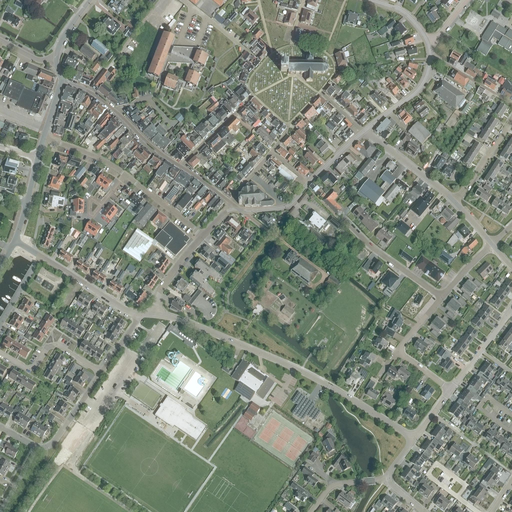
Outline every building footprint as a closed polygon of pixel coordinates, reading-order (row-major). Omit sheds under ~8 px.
[(121,13),(125,8),(114,0),(113,0),(108,7),(118,15),(120,12),(121,13)] [(315,11),(316,8),(319,3),(311,0),(310,0),(308,5),(307,8),(315,11)] [(447,9),(451,4),(446,0),(443,5),(447,9)] [(293,3),(290,2),(289,5),(281,4),(280,7),(291,9),(297,10),(299,4),(294,2),(293,3)] [(16,28),(20,21),(15,18),(16,18),(12,16),(14,12),(10,10),(10,9),(7,7),(5,12),(8,14),(4,21),(12,25),(11,25),(12,26),(13,27),(14,27),(15,27),(16,28)] [(247,8),(241,14),(244,17),(248,21),(254,14),(249,10),(247,8)] [(433,24),(439,19),(434,12),(437,10),(435,8),(429,12),(431,14),(427,17),(433,24)] [(221,17),(226,12),(222,9),(217,14),(214,18),(221,25),(225,20),(221,17)] [(491,14),(499,19),(501,14),(494,10),(491,14)] [(294,20),(296,14),(288,11),(286,17),(294,20)] [(312,19),(314,13),(305,11),(303,17),(312,19)] [(231,23),(238,15),(234,12),(227,19),(231,23)] [(345,16),(343,24),(345,25),(346,24),(357,26),(359,16),(348,13),(347,17),(345,16)] [(248,21),(253,25),(259,18),(254,14),(248,21)] [(116,30),(120,25),(108,17),(100,27),(102,28),(100,30),(104,32),(105,30),(111,35),(115,29),(116,30)] [(284,23),(293,26),(294,20),(286,17),(284,23)] [(303,17),(301,23),(310,25),(312,19),(303,17)] [(133,31),(141,21),(137,18),(132,25),(129,22),(126,26),(133,31)] [(392,20),(384,27),(388,30),(395,24),(392,20)] [(498,26),(492,22),(481,39),(483,40),(476,51),(486,56),(493,45),(491,44),(490,42),(493,38),(499,42),(497,45),(511,54),(511,31),(509,29),(508,31),(498,25),(498,26)] [(401,37),(407,31),(400,24),(394,29),(401,37)] [(128,38),(133,31),(128,27),(126,30),(123,35),(128,38)] [(253,48),(255,45),(258,42),(257,41),(263,34),(258,29),(251,36),(255,39),(250,45),(253,48)] [(306,37),(304,36),(305,32),(296,30),(294,42),(300,43),(300,42),(302,43),(303,39),(306,39),(308,40),(309,37),(307,36),(306,37)] [(167,57),(167,56),(170,57),(171,56),(173,57),(174,53),(172,52),(173,49),(171,48),(175,38),(161,33),(153,53),(155,54),(156,54),(165,58),(166,56),(167,57)] [(414,43),(411,37),(406,39),(400,41),(401,44),(404,43),(405,46),(414,43)] [(263,52),(264,51),(268,46),(260,40),(258,42),(255,45),(253,48),(250,50),(254,53),(258,48),(263,52)] [(109,51),(96,41),(94,42),(92,41),(90,43),(92,45),(91,47),(103,56),(100,59),(106,64),(113,55),(108,52),(109,51)] [(91,60),(95,55),(84,47),(80,52),(91,60)] [(188,64),(194,48),(188,48),(187,50),(183,48),(176,47),(174,53),(173,57),(171,60),(170,63),(177,63),(177,61),(182,63),(181,64),(188,64)] [(208,51),(199,47),(197,53),(199,54),(197,58),(206,62),(209,56),(208,55),(208,57),(206,56),(208,51)] [(417,54),(415,47),(407,49),(403,50),(403,49),(394,51),(395,56),(404,54),(404,53),(408,52),(408,56),(417,54)] [(245,61),(250,55),(245,51),(243,55),(241,57),(245,61)] [(264,51),(263,52),(257,58),(261,61),(265,56),(267,54),(264,51)] [(451,58),(448,63),(453,66),(456,61),(457,62),(461,56),(453,51),(450,57),(451,58)] [(78,56),(79,54),(76,53),(75,55),(72,53),(70,58),(67,56),(62,66),(73,72),(78,62),(77,62),(78,59),(82,61),(83,59),(78,56)] [(171,56),(170,57),(167,56),(167,57),(166,56),(165,58),(156,54),(155,54),(148,74),(161,80),(163,74),(164,74),(169,59),(171,60),(173,57),(171,56)] [(337,62),(345,60),(344,54),(335,56),(337,62)] [(254,57),(252,56),(250,59),(252,60),(250,63),(255,68),(260,62),(254,57)] [(312,61),(313,57),(306,57),(306,63),(301,63),(302,61),(301,61),(301,63),(296,63),(296,61),(295,61),(295,62),(291,62),(291,61),(290,61),(290,62),(288,62),(288,64),(281,64),(281,72),(288,72),(288,73),(290,73),(290,75),(291,73),(295,73),(295,75),(296,75),(296,73),(300,74),(300,75),(301,75),(301,73),(304,73),(304,78),(306,78),(306,82),(312,82),(312,74),(317,74),(316,75),(317,75),(317,74),(322,74),(323,74),(325,73),(326,73),(326,72),(328,71),(328,70),(328,67),(328,66),(326,65),(327,64),(326,64),(323,63),(323,61),(322,61),(318,61),(317,61),(317,63),(312,63),(312,61)] [(203,69),(204,69),(206,62),(197,58),(195,63),(193,62),(191,68),(199,71),(201,66),(204,67),(203,69)] [(470,76),(474,68),(475,67),(466,62),(468,60),(465,59),(462,64),(461,65),(463,67),(464,66),(468,68),(465,73),(470,76)] [(337,62),(338,68),(347,66),(345,60),(337,62)] [(95,73),(101,65),(96,61),(90,69),(95,73)] [(9,72),(13,65),(7,62),(3,69),(6,71),(4,74),(7,76),(9,72)] [(253,68),(247,63),(246,65),(244,63),(242,65),(243,66),(242,68),(249,74),(253,68)] [(44,73),(40,72),(39,69),(28,65),(25,66),(23,72),(30,75),(27,80),(32,82),(34,77),(43,81),(41,86),(52,90),(57,78),(44,73)] [(407,68),(404,66),(402,68),(405,70),(403,73),(411,80),(416,74),(407,67),(407,68)] [(83,74),(85,70),(78,67),(77,69),(77,71),(76,71),(73,79),(73,80),(79,83),(83,74)] [(118,73),(111,68),(108,73),(104,70),(96,81),(95,81),(91,87),(97,92),(107,80),(110,82),(118,73)] [(200,77),(198,76),(199,71),(191,68),(189,73),(191,74),(189,78),(198,82),(201,76),(200,75),(200,77)] [(482,77),(483,75),(480,72),(474,68),(470,76),(474,78),(477,74),(478,75),(482,77)] [(246,83),(248,75),(246,74),(247,73),(245,72),(243,71),(241,70),(240,72),(242,73),(240,81),(246,83)] [(469,91),(472,86),(467,83),(468,80),(461,75),(453,70),(449,76),(464,86),(464,87),(469,91)] [(341,84),(346,78),(343,76),(339,72),(332,80),(337,84),(339,82),(341,84)] [(89,77),(83,74),(79,83),(80,83),(89,86),(92,79),(94,77),(89,75),(89,77)] [(173,80),(168,78),(169,76),(164,74),(163,74),(161,80),(160,82),(165,84),(164,87),(162,86),(162,87),(169,89),(173,80)] [(404,88),(408,84),(404,80),(405,78),(401,74),(397,78),(399,79),(397,81),(404,88)] [(493,90),(496,85),(495,84),(497,81),(488,76),(484,74),(483,75),(482,77),(480,79),(484,82),(485,79),(487,80),(484,85),(493,90)] [(196,89),(198,82),(189,78),(187,83),(185,82),(183,88),(191,92),(193,87),(196,88),(195,89),(196,89)] [(228,86),(234,81),(231,78),(225,83),(228,86)] [(4,88),(1,94),(3,95),(3,96),(12,100),(18,102),(17,105),(16,106),(41,117),(44,109),(46,110),(47,107),(45,106),(48,98),(24,88),(25,87),(18,84),(19,82),(16,80),(15,83),(10,81),(9,80),(6,85),(6,84),(5,85),(4,88)] [(180,91),(184,82),(178,80),(177,82),(173,80),(169,89),(175,92),(176,92),(174,91),(175,89),(180,91)] [(448,104),(455,109),(464,96),(442,80),(433,92),(437,95),(436,96),(448,104)] [(511,101),(511,82),(507,80),(498,93),(500,94),(511,101)] [(49,98),(51,92),(44,89),(45,88),(39,86),(40,85),(34,83),(33,85),(39,87),(37,92),(49,98)] [(394,96),(399,91),(391,83),(389,85),(391,87),(389,90),(394,96)] [(333,88),(329,84),(323,91),(330,97),(331,96),(332,95),(335,91),(338,94),(342,90),(335,85),(333,88)] [(112,103),(117,97),(111,92),(103,85),(98,91),(106,98),(112,103)] [(242,102),(251,94),(243,85),(234,94),(242,102)] [(61,101),(72,105),(78,90),(67,87),(65,88),(63,94),(62,97),(61,101)] [(485,102),(486,102),(489,98),(483,94),(485,90),(480,87),(476,93),(485,99),(483,101),(485,102)] [(231,105),(232,105),(235,108),(241,103),(228,90),(225,93),(231,99),(228,101),(228,102),(231,105)] [(83,100),(86,94),(79,91),(77,97),(76,96),(73,102),(72,105),(69,113),(73,115),(75,109),(77,109),(78,105),(80,105),(83,100)] [(345,108),(350,102),(346,99),(350,95),(345,91),(344,93),(344,94),(337,101),(345,108)] [(377,95),(375,92),(372,94),(370,96),(373,99),(377,103),(381,108),(386,102),(382,98),(381,99),(377,95)] [(76,117),(80,118),(93,98),(87,94),(86,94),(83,100),(81,105),(84,107),(79,115),(77,114),(76,117)] [(117,97),(112,103),(116,107),(120,106),(128,104),(125,94),(118,96),(119,97),(118,98),(117,97)] [(320,107),(321,108),(322,107),(327,102),(319,96),(317,98),(311,104),(313,106),(314,108),(315,108),(316,106),(318,109),(320,107)] [(228,102),(228,101),(227,100),(224,103),(223,101),(222,102),(221,100),(218,103),(217,102),(217,101),(213,97),(211,98),(215,103),(213,105),(215,108),(218,105),(221,107),(222,105),(223,106),(230,113),(235,109),(232,105),(231,105),(228,102)] [(253,108),(257,112),(263,106),(254,98),(249,102),(254,107),(253,108)] [(91,115),(101,105),(95,99),(91,103),(93,105),(87,111),(90,114),(89,115),(88,115),(85,120),(86,120),(85,121),(87,122),(88,121),(87,120),(89,118),(92,115),(91,115)] [(424,108),(423,106),(424,105),(421,100),(412,107),(421,118),(429,113),(424,107),(424,108)] [(71,107),(72,105),(61,101),(60,104),(57,114),(65,116),(65,114),(66,111),(65,111),(66,110),(69,111),(70,107),(71,107)] [(254,115),(257,112),(253,108),(254,107),(249,102),(245,107),(250,112),(254,115)] [(323,110),(322,111),(326,114),(328,113),(326,111),(328,110),(331,113),(334,109),(327,103),(323,108),(324,109),(323,110)] [(372,117),(378,111),(370,103),(367,106),(370,109),(367,112),(372,117)] [(466,116),(471,108),(465,103),(459,111),(466,116)] [(350,104),(345,109),(350,114),(355,109),(350,104)] [(501,104),(499,107),(498,109),(504,113),(507,108),(501,104)] [(92,115),(89,118),(91,120),(94,116),(97,119),(106,110),(101,105),(91,115),(92,115)] [(212,110),(215,108),(213,105),(207,110),(211,115),(209,117),(210,118),(206,122),(213,129),(220,122),(213,114),(214,113),(212,110)] [(221,122),(230,113),(223,106),(220,109),(222,111),(216,116),(221,122)] [(315,108),(314,108),(313,106),(311,107),(310,106),(306,110),(312,116),(316,112),(319,114),(320,113),(322,111),(323,110),(321,108),(320,107),(318,109),(316,112),(314,110),(315,108)] [(263,117),(266,120),(268,118),(272,114),(264,107),(261,111),(262,112),(260,115),(263,117)] [(129,118),(135,115),(139,112),(136,108),(133,110),(131,108),(130,108),(124,111),(129,118)] [(255,124),(259,120),(245,108),(238,114),(245,121),(248,118),(255,124)] [(354,117),(359,112),(358,111),(360,110),(359,109),(357,111),(355,109),(350,114),(354,117)] [(359,112),(354,117),(356,119),(362,125),(368,119),(362,113),(364,111),(362,109),(359,112)] [(405,125),(412,118),(402,109),(396,115),(400,120),(405,125)] [(504,113),(498,109),(494,114),(501,118),(504,113)] [(308,121),(312,116),(306,110),(302,115),(308,121)] [(111,122),(114,118),(108,111),(97,125),(94,128),(99,132),(100,131),(106,124),(109,121),(111,122)] [(135,115),(129,118),(136,126),(145,119),(140,112),(135,115)] [(337,125),(339,124),(340,122),(341,123),(344,121),(343,119),(344,118),(338,113),(337,114),(336,113),(330,118),(337,125)] [(180,123),(185,118),(179,114),(175,118),(180,123)] [(80,118),(76,117),(70,115),(65,130),(71,132),(75,120),(78,121),(80,118)] [(110,138),(122,126),(114,118),(111,122),(109,121),(106,124),(108,126),(99,135),(102,138),(101,140),(94,147),(98,151),(110,138)] [(151,125),(149,127),(147,125),(149,123),(146,118),(137,125),(140,129),(140,131),(141,132),(143,132),(142,133),(143,133),(151,125)] [(230,124),(237,132),(239,130),(236,126),(240,122),(235,118),(230,124)] [(274,132),(282,123),(276,118),(272,122),(270,124),(274,128),(271,131),(272,133),(273,132),(274,132)] [(385,118),(374,131),(378,135),(380,136),(385,140),(390,134),(388,133),(386,131),(390,126),(392,128),(396,124),(391,119),(388,122),(385,118)] [(192,130),(194,128),(191,124),(192,123),(188,119),(185,121),(187,124),(190,127),(192,130)] [(302,126),(305,129),(305,128),(308,125),(309,124),(305,120),(303,122),(300,119),(296,123),(299,125),(300,124),(302,126)] [(346,119),(343,122),(349,129),(352,126),(346,119)] [(488,124),(494,128),(498,123),(491,119),(490,121),(487,120),(487,121),(484,119),(482,121),(485,123),(486,121),(489,123),(488,124)] [(213,129),(206,122),(205,120),(194,131),(203,139),(213,129)] [(259,120),(255,124),(252,126),(255,129),(261,122),(259,120)] [(88,121),(87,122),(85,125),(90,129),(94,125),(88,121)] [(7,122),(2,133),(6,135),(11,124),(7,122)] [(326,126),(332,131),(336,127),(330,122),(326,126)] [(421,145),(431,135),(417,122),(408,132),(421,145)] [(90,130),(80,123),(79,125),(78,125),(75,130),(84,136),(86,132),(87,134),(90,130)] [(273,132),(272,133),(269,136),(274,140),(277,138),(274,136),(277,133),(280,136),(286,128),(286,127),(282,123),(274,132),(273,132)] [(303,131),(305,129),(302,126),(300,124),(299,125),(296,123),(293,126),(297,130),(295,132),(303,140),(304,141),(309,136),(304,131),(303,132),(303,131)] [(235,133),(237,132),(230,124),(225,128),(229,133),(232,130),(235,133)] [(491,133),(494,128),(488,124),(485,129),(491,133)] [(157,147),(163,139),(164,137),(165,136),(168,133),(160,125),(156,129),(152,125),(151,125),(143,133),(151,142),(157,147)] [(65,127),(60,127),(55,126),(53,134),(59,136),(59,135),(62,136),(63,134),(65,127)] [(119,143),(120,142),(118,140),(123,135),(124,136),(128,132),(122,126),(110,138),(113,141),(107,147),(111,151),(119,143)] [(260,136),(265,130),(262,127),(256,132),(260,136)] [(353,133),(349,129),(348,128),(339,136),(344,142),(353,133)] [(222,140),(225,143),(227,142),(232,148),(238,143),(229,133),(225,129),(217,135),(222,140)] [(482,134),(482,133),(480,132),(480,131),(477,129),(475,131),(479,134),(478,135),(480,136),(478,139),(485,143),(488,138),(482,134)] [(488,138),(491,133),(485,129),(482,133),(482,134),(488,138)] [(265,141),(269,137),(268,135),(269,134),(265,130),(260,136),(265,141)] [(202,140),(196,134),(194,132),(191,135),(190,135),(189,135),(187,136),(188,138),(187,138),(195,146),(202,140)] [(303,140),(295,132),(291,137),(298,144),(303,140)] [(118,145),(120,147),(118,148),(119,149),(112,156),(118,161),(124,154),(122,152),(135,139),(129,133),(120,142),(119,143),(120,143),(118,145)] [(20,135),(17,134),(16,138),(20,139),(19,142),(23,143),(24,144),(25,144),(27,144),(27,143),(28,142),(27,141),(28,137),(20,135)] [(177,138),(180,140),(191,151),(195,147),(184,136),(182,138),(178,134),(176,136),(177,138)] [(249,142),(254,137),(252,134),(246,140),(249,142)] [(408,143),(411,139),(405,134),(400,140),(404,143),(406,141),(408,143)] [(163,139),(157,147),(163,152),(166,148),(167,149),(169,147),(168,146),(174,138),(172,136),(170,139),(171,139),(170,140),(168,139),(168,140),(164,137),(163,139)] [(226,145),(225,144),(217,136),(207,145),(216,154),(226,145)] [(286,147),(292,140),(287,136),(281,143),(286,147)] [(269,137),(265,141),(270,146),(274,142),(269,137)] [(133,154),(142,146),(135,139),(122,152),(124,154),(124,153),(129,158),(133,154)] [(322,154),(328,147),(322,141),(315,147),(322,154)] [(377,149),(367,142),(363,146),(358,142),(354,148),(368,160),(377,149)] [(418,149),(410,142),(408,145),(409,146),(405,151),(407,154),(408,153),(413,157),(413,156),(415,157),(417,154),(416,153),(417,152),(416,151),(418,149)] [(262,156),(267,151),(258,143),(255,147),(257,149),(258,150),(260,151),(259,153),(262,156)] [(442,153),(444,149),(431,143),(430,146),(432,147),(429,153),(435,156),(438,151),(442,153)] [(471,145),(470,147),(472,148),(479,152),(482,147),(476,143),(474,145),(472,144),(471,145)] [(178,150),(184,157),(190,151),(183,144),(177,150),(178,150)] [(137,160),(146,150),(142,146),(133,154),(132,155),(137,160)] [(212,158),(209,155),(212,152),(206,146),(200,152),(204,157),(204,156),(206,158),(207,158),(209,160),(212,158)] [(284,159),(288,153),(280,146),(276,151),(281,155),(280,155),(284,159)] [(312,155),(315,152),(309,147),(307,149),(309,152),(304,157),(313,166),(318,161),(311,155),(312,154),(312,155)] [(509,156),(511,151),(506,147),(503,152),(509,156)] [(475,157),(479,152),(472,148),(469,153),(475,157)] [(253,167),(262,157),(253,149),(249,153),(254,157),(249,163),(253,167)] [(146,150),(137,160),(142,165),(148,159),(152,155),(146,150)] [(180,161),(184,157),(178,150),(173,155),(171,153),(169,156),(171,157),(176,160),(178,158),(180,161)] [(364,177),(375,164),(374,163),(382,154),(377,150),(369,160),(358,172),(354,177),(359,181),(363,176),(364,177)] [(440,169),(449,155),(444,152),(441,157),(438,156),(434,162),(435,162),(432,167),(438,171),(440,169)] [(506,161),(509,156),(503,152),(499,157),(506,161)] [(472,162),(475,157),(469,153),(466,158),(472,162)] [(62,163),(66,164),(68,158),(57,154),(55,158),(61,161),(62,161),(62,163)] [(207,162),(198,154),(195,157),(188,164),(193,169),(199,162),(203,166),(207,162)] [(350,162),(350,163),(352,165),(356,161),(350,154),(346,158),(350,162)] [(153,166),(159,158),(154,155),(151,160),(148,163),(153,166)] [(350,162),(346,158),(344,156),(340,160),(346,166),(350,163),(350,162)] [(78,169),(79,167),(81,161),(69,157),(67,165),(78,169)] [(277,170),(282,165),(272,157),(268,162),(272,166),(269,169),(271,171),(272,170),(273,171),(275,168),(277,170)] [(60,173),(66,164),(62,163),(62,161),(61,161),(55,158),(53,165),(59,167),(59,166),(61,167),(58,172),(60,173)] [(161,169),(165,162),(159,158),(153,166),(152,168),(158,172),(160,168),(161,169)] [(469,167),(472,162),(466,158),(462,163),(469,167)] [(342,170),(346,166),(340,160),(336,164),(338,167),(338,166),(342,170)] [(375,205),(396,180),(391,176),(398,167),(389,160),(383,167),(387,170),(380,179),(385,183),(380,189),(368,180),(359,192),(375,205)] [(10,174),(15,175),(18,164),(7,161),(4,172),(9,174),(10,174)] [(504,175),(506,172),(503,170),(504,169),(501,168),(503,165),(497,161),(494,166),(502,171),(501,172),(501,173),(504,175)] [(170,172),(174,167),(169,164),(165,162),(161,169),(160,168),(158,172),(148,186),(155,192),(157,189),(168,173),(168,174),(170,172)] [(252,168),(246,162),(243,166),(241,164),(236,170),(244,177),(252,168)] [(304,176),(309,171),(300,163),(296,168),(298,171),(297,172),(301,175),(302,174),(304,176)] [(282,165),(277,170),(280,171),(278,173),(292,184),(297,177),(282,165)] [(450,168),(446,165),(445,168),(445,167),(441,173),(449,178),(453,173),(454,171),(453,170),(454,168),(451,166),(450,168)] [(92,179),(94,180),(102,170),(94,166),(89,173),(94,176),(92,179)] [(344,173),(342,170),(338,166),(338,167),(334,170),(340,177),(344,173)] [(501,174),(501,173),(501,172),(502,171),(494,166),(490,171),(497,175),(498,172),(501,174)] [(79,180),(86,171),(81,167),(74,176),(79,180)] [(168,188),(180,171),(174,167),(170,172),(168,174),(168,173),(157,189),(162,192),(162,191),(165,193),(168,188)] [(209,170),(204,176),(209,181),(214,175),(211,173),(213,170),(212,168),(210,171),(209,170)] [(74,170),(68,176),(71,179),(76,172),(74,170)] [(168,188),(165,193),(167,195),(164,200),(170,205),(180,192),(177,189),(180,186),(179,185),(185,189),(192,179),(186,175),(180,171),(168,188)] [(495,181),(496,180),(497,179),(495,177),(497,175),(490,171),(487,176),(493,180),(495,181)] [(330,177),(329,176),(325,172),(319,178),(324,183),(328,179),(333,185),(336,182),(338,181),(332,175),(330,177)] [(217,173),(210,181),(215,186),(222,177),(221,177),(219,175),(217,173)] [(14,179),(15,175),(10,174),(9,179),(9,178),(8,180),(0,178),(0,188),(14,195),(16,187),(16,186),(17,187),(17,186),(17,185),(18,185),(18,184),(18,183),(17,183),(17,180),(14,179)] [(59,186),(64,177),(59,174),(57,178),(51,176),(48,186),(58,190),(59,186)] [(102,174),(96,183),(101,186),(107,178),(102,174)] [(221,190),(225,185),(228,181),(225,179),(228,176),(225,174),(224,175),(225,175),(216,186),(221,190)] [(492,182),(493,180),(487,176),(484,181),(490,185),(492,182)] [(92,179),(91,178),(88,182),(84,178),(78,186),(82,188),(84,185),(88,187),(94,180),(92,179)] [(104,192),(112,182),(107,178),(101,186),(104,189),(102,191),(104,192)] [(195,193),(201,185),(194,179),(190,184),(185,189),(192,195),(195,192),(195,193)] [(230,198),(233,194),(228,190),(230,188),(229,187),(234,182),(231,180),(222,191),(230,198)] [(281,183),(278,181),(274,186),(277,188),(276,188),(283,193),(288,186),(282,181),(281,183)] [(408,188),(400,181),(396,186),(393,184),(382,197),(390,204),(402,189),(405,192),(408,188)] [(250,184),(248,183),(245,187),(245,189),(243,189),(242,189),(241,193),(240,193),(241,195),(238,195),(238,196),(238,197),(237,197),(238,201),(238,204),(239,205),(242,205),(245,207),(251,207),(251,208),(272,206),(274,204),(274,201),(266,195),(265,196),(250,183),(250,184)] [(322,198),(325,195),(313,183),(309,187),(319,197),(320,196),(322,198)] [(409,193),(405,198),(407,199),(408,200),(410,199),(413,202),(416,199),(417,199),(425,190),(417,183),(409,193)] [(86,191),(90,194),(95,187),(92,184),(86,191)] [(193,199),(186,207),(188,208),(198,197),(201,199),(208,191),(203,186),(192,198),(193,199)] [(128,199),(133,193),(126,187),(122,193),(126,196),(126,197),(128,199)] [(485,193),(481,199),(487,203),(491,197),(486,194),(488,191),(490,192),(492,189),(488,187),(486,190),(485,193)] [(481,199),(485,193),(479,189),(475,195),(481,199)] [(331,198),(333,200),(338,196),(336,194),(337,193),(333,190),(326,197),(329,200),(331,198)] [(206,204),(214,195),(209,191),(201,200),(198,203),(193,209),(196,211),(200,206),(201,205),(203,202),(206,204)] [(137,215),(143,207),(140,204),(143,200),(134,192),(128,200),(137,207),(133,212),(137,215)] [(428,204),(434,197),(428,192),(423,199),(421,197),(410,210),(419,218),(430,205),(428,204)] [(193,199),(192,198),(186,194),(175,208),(181,213),(186,206),(186,207),(193,199)] [(64,206),(65,198),(46,195),(44,206),(51,207),(56,208),(57,205),(64,206)] [(219,199),(220,199),(216,195),(215,196),(212,199),(207,205),(208,206),(210,208),(212,209),(212,208),(219,199)] [(336,203),(333,200),(331,198),(329,200),(326,197),(323,201),(330,208),(334,205),(336,203)] [(501,202),(502,203),(504,199),(502,198),(500,202),(496,199),(491,206),(497,209),(501,202)] [(216,211),(223,204),(224,203),(219,199),(212,208),(216,211)] [(439,211),(444,205),(438,200),(430,210),(433,213),(436,209),(439,211)] [(126,209),(129,206),(122,201),(120,204),(126,209)] [(506,206),(507,206),(509,203),(507,201),(505,205),(502,203),(501,202),(497,209),(502,212),(506,206)] [(334,205),(330,208),(337,215),(341,212),(339,210),(341,208),(336,203),(334,205)] [(143,227),(156,211),(148,204),(134,220),(143,227)] [(106,210),(114,216),(116,213),(118,215),(122,210),(117,207),(115,209),(109,205),(106,210)] [(506,206),(502,212),(507,216),(511,209),(511,210),(511,209),(511,205),(510,208),(507,206),(506,206)] [(83,213),(83,207),(73,207),(73,210),(70,210),(70,216),(76,216),(76,213),(83,213)] [(357,218),(364,212),(359,207),(353,213),(357,218)] [(453,217),(454,215),(447,208),(440,215),(448,222),(453,217)] [(106,210),(102,215),(112,223),(114,220),(112,219),(114,216),(106,210)] [(402,219),(407,213),(403,210),(398,215),(402,219)] [(161,230),(170,220),(158,211),(150,221),(161,230)] [(300,221),(298,221),(298,223),(298,225),(299,227),(299,229),(300,230),(302,232),(303,233),(305,234),(306,234),(308,235),(310,235),(310,234),(309,232),(309,230),(310,230),(311,232),(311,233),(312,234),(311,236),(322,246),(326,241),(310,228),(311,226),(314,228),(319,233),(322,230),(325,232),(330,225),(337,231),(338,230),(342,225),(332,217),(327,223),(314,212),(311,216),(311,217),(310,218),(307,222),(309,224),(310,225),(306,222),(304,223),(303,223),(301,222),(300,221)] [(362,223),(369,217),(364,212),(357,218),(362,223)] [(268,217),(264,214),(259,220),(269,228),(273,223),(271,222),(273,219),(269,216),(268,217)] [(204,225),(209,219),(205,216),(201,222),(204,225)] [(367,228),(373,222),(369,217),(362,223),(367,228)] [(450,232),(459,222),(453,217),(448,222),(444,226),(450,232)] [(231,228),(237,221),(234,218),(232,220),(229,218),(224,224),(227,227),(228,226),(231,228)] [(95,225),(90,221),(83,232),(85,234),(87,232),(90,233),(95,225)] [(237,221),(231,228),(233,230),(233,232),(236,234),(241,228),(238,225),(240,223),(237,221)] [(185,241),(185,238),(184,237),(185,235),(170,222),(154,241),(137,229),(123,251),(139,262),(152,244),(155,246),(157,243),(164,249),(165,248),(175,257),(187,244),(184,242),(185,241)] [(373,222),(367,228),(371,233),(378,226),(373,222)] [(401,222),(396,228),(400,231),(405,225),(401,222)] [(95,225),(90,233),(95,237),(100,228),(95,225)] [(464,240),(471,234),(464,226),(457,232),(464,240)] [(45,233),(52,236),(54,230),(48,227),(45,233)] [(221,257),(231,266),(236,259),(230,255),(229,256),(228,255),(233,250),(230,247),(227,245),(231,241),(225,237),(227,235),(224,233),(224,232),(221,229),(221,230),(220,229),(214,237),(219,241),(215,246),(222,252),(219,256),(221,257)] [(252,235),(244,229),(242,230),(238,236),(246,242),(252,235)] [(381,241),(387,234),(381,230),(376,237),(381,241)] [(74,231),(71,236),(76,239),(79,234),(74,231)] [(50,242),(52,236),(45,233),(43,239),(50,242)] [(387,234),(381,241),(386,245),(392,238),(387,234)] [(88,238),(83,235),(78,243),(83,246),(88,238)] [(52,244),(52,243),(50,242),(43,239),(41,245),(48,248),(49,244),(52,244)] [(478,244),(473,239),(471,241),(470,240),(468,243),(469,243),(466,246),(467,247),(466,248),(465,248),(462,251),(459,254),(462,258),(469,252),(468,251),(469,249),(470,250),(478,244)] [(212,259),(214,257),(211,255),(213,252),(206,246),(202,250),(210,257),(212,259)] [(358,257),(362,260),(364,258),(367,253),(367,254),(370,251),(365,247),(358,257)] [(100,248),(94,257),(98,259),(103,251),(100,248)] [(64,260),(70,250),(68,249),(66,252),(62,250),(59,256),(64,260)] [(70,250),(64,260),(69,263),(73,257),(70,255),(72,251),(70,250)] [(211,261),(212,259),(210,257),(202,250),(199,254),(206,260),(208,258),(211,261)] [(297,255),(292,251),(291,252),(289,255),(287,257),(285,261),(284,261),(290,265),(291,264),(294,266),(290,271),(308,285),(311,281),(319,272),(300,258),(299,259),(296,256),(297,255)] [(442,251),(437,257),(448,265),(453,259),(442,251)] [(402,257),(411,263),(413,260),(405,254),(402,257)] [(105,256),(103,255),(96,265),(99,267),(105,256)] [(231,266),(221,257),(216,263),(223,269),(227,272),(231,266)] [(444,276),(443,275),(445,273),(422,257),(415,267),(425,274),(427,276),(428,275),(438,283),(441,278),(442,278),(444,276)] [(160,264),(166,268),(170,262),(164,258),(161,262),(158,260),(157,262),(160,264)] [(81,270),(85,264),(79,260),(75,267),(81,270)] [(215,293),(207,285),(208,284),(206,281),(209,277),(218,283),(222,278),(210,268),(201,260),(194,268),(201,272),(198,275),(196,272),(193,275),(194,276),(189,280),(199,288),(200,288),(211,298),(215,293)] [(376,260),(374,264),(370,268),(365,265),(363,268),(368,272),(369,270),(375,274),(382,265),(376,260)] [(85,264),(81,270),(86,273),(90,267),(86,265),(88,262),(86,261),(85,264)] [(157,262),(157,261),(155,263),(159,265),(156,269),(162,273),(166,268),(160,264),(157,262)] [(111,276),(117,267),(111,263),(105,273),(111,276)] [(482,268),(488,274),(493,270),(486,263),(482,268)] [(135,268),(130,264),(127,269),(132,273),(135,268)] [(483,279),(488,274),(482,268),(477,272),(483,279)] [(101,274),(103,271),(101,269),(99,273),(95,271),(92,277),(97,280),(101,274)] [(392,275),(389,272),(382,282),(388,287),(383,293),(389,298),(395,290),(391,287),(398,278),(393,274),(392,275)] [(101,274),(97,280),(103,284),(106,277),(103,275),(101,274)] [(146,278),(155,284),(158,279),(152,275),(150,278),(147,277),(146,278)] [(151,289),(155,284),(146,278),(144,280),(147,282),(145,285),(151,289)] [(174,287),(182,294),(182,293),(185,296),(186,295),(186,294),(189,291),(186,289),(189,285),(181,278),(178,283),(174,287)] [(333,283),(328,279),(325,283),(325,284),(325,285),(329,288),(329,286),(335,291),(338,287),(333,283)] [(465,285),(473,292),(477,287),(479,288),(481,285),(475,280),(473,283),(469,279),(465,285)] [(114,291),(118,284),(112,281),(108,287),(114,291)] [(51,292),(54,287),(46,282),(43,287),(51,292)] [(118,284),(114,291),(119,294),(123,288),(118,284)] [(410,288),(411,288),(405,285),(405,286),(402,292),(407,295),(410,288)] [(469,297),(473,292),(465,285),(460,290),(464,293),(462,296),(468,301),(470,298),(469,297)] [(501,289),(500,288),(498,291),(506,297),(511,291),(504,285),(501,289)] [(129,291),(127,295),(126,295),(125,296),(134,302),(133,302),(140,306),(143,301),(137,297),(137,296),(134,294),(129,291)] [(137,297),(143,301),(147,296),(141,291),(138,295),(135,292),(134,294),(137,296),(137,297)] [(502,303),(506,297),(498,291),(496,293),(497,294),(495,297),(502,303)] [(403,301),(407,295),(402,292),(398,298),(403,301)] [(82,305),(87,297),(82,293),(77,302),(82,305)] [(415,301),(416,301),(415,304),(419,306),(423,297),(419,295),(419,296),(417,296),(415,301)] [(87,297),(82,305),(87,308),(92,300),(87,297)] [(498,309),(502,303),(495,297),(492,301),(491,300),(489,303),(498,309)] [(185,304),(177,298),(175,301),(174,300),(171,305),(172,306),(170,309),(179,313),(180,312),(184,307),(183,307),(185,304)] [(394,305),(399,308),(400,308),(399,308),(403,301),(398,298),(394,305)] [(449,303),(458,310),(462,305),(463,306),(466,303),(460,298),(457,301),(454,298),(449,303)] [(21,305),(30,310),(33,305),(24,300),(21,305)] [(97,314),(102,306),(97,303),(92,311),(97,314)] [(454,315),(458,310),(449,303),(445,308),(448,311),(446,314),(452,319),(455,316),(454,315)] [(481,311),(488,317),(493,311),(484,304),(482,307),(483,307),(481,311)] [(27,315),(30,310),(21,305),(18,309),(27,315)] [(102,306),(97,314),(102,318),(107,309),(102,306)] [(281,312),(290,319),(294,313),(286,306),(281,312)] [(399,329),(404,320),(399,317),(400,314),(400,313),(392,308),(386,318),(393,321),(389,329),(387,327),(384,333),(392,338),(395,332),(394,332),(396,328),(399,329)] [(481,311),(480,310),(478,313),(479,314),(476,317),(484,323),(488,317),(481,311)] [(12,320),(21,325),(24,320),(15,315),(12,320)] [(43,322),(50,326),(54,320),(47,315),(43,322)] [(434,321),(442,329),(446,324),(448,325),(450,322),(444,316),(442,319),(438,316),(434,321)] [(479,329),(484,323),(476,317),(474,321),(473,320),(471,323),(479,329)] [(65,329),(68,323),(70,321),(65,318),(60,326),(65,329)] [(114,324),(122,329),(125,324),(117,319),(114,324)] [(18,330),(21,325),(12,320),(9,325),(18,330)] [(75,324),(70,321),(68,323),(65,329),(69,332),(75,324)] [(438,334),(442,329),(434,321),(429,327),(433,330),(430,333),(437,338),(439,335),(438,334)] [(47,331),(50,326),(43,322),(40,326),(47,331)] [(174,327),(170,325),(168,323),(170,325),(167,330),(166,331),(168,329),(170,331),(185,341),(185,342),(184,343),(192,349),(196,343),(178,330),(180,328),(176,325),(174,327)] [(74,335),(80,327),(75,324),(69,332),(74,335)] [(120,334),(122,329),(114,324),(111,329),(120,334)] [(47,331),(40,326),(37,325),(36,327),(38,329),(37,331),(44,336),(47,331)] [(80,327),(74,335),(79,339),(85,330),(80,327)] [(466,334),(473,339),(478,333),(470,327),(468,330),(469,330),(466,334)] [(117,339),(120,334),(111,329),(108,333),(117,339)] [(40,342),(44,336),(37,331),(33,338),(40,342)] [(114,344),(117,339),(108,333),(105,338),(114,344)] [(469,345),(473,339),(466,334),(463,337),(462,337),(461,339),(469,345)] [(511,343),(511,341),(506,336),(502,341),(508,346),(509,346),(511,343)] [(9,349),(13,341),(7,337),(3,345),(9,349)] [(379,340),(377,339),(375,342),(376,343),(374,346),(377,348),(376,348),(381,351),(383,348),(382,347),(383,345),(386,347),(388,343),(380,339),(379,340)] [(425,343),(419,339),(414,347),(423,353),(427,346),(431,348),(434,344),(427,340),(425,343)] [(464,351),(469,345),(461,339),(459,341),(460,342),(457,346),(464,351)] [(14,352),(18,344),(13,341),(9,349),(14,352)] [(84,352),(89,344),(84,341),(79,349),(84,352)] [(502,341),(498,347),(505,351),(507,348),(511,351),(509,355),(511,356),(511,348),(509,346),(508,346),(502,341)] [(19,354),(23,347),(18,344),(14,352),(19,354)] [(89,355),(94,347),(89,344),(84,352),(89,355)] [(460,357),(464,351),(457,346),(455,349),(454,348),(452,351),(460,357)] [(23,347),(19,354),(25,358),(30,351),(23,347)] [(94,358),(99,350),(94,347),(89,355),(94,358)] [(442,353),(444,350),(441,348),(439,350),(436,354),(440,357),(442,353)] [(99,350),(94,358),(99,361),(104,353),(99,350)] [(445,360),(441,367),(447,372),(453,364),(449,360),(452,356),(446,352),(442,358),(445,360)] [(368,355),(365,353),(363,357),(364,357),(362,360),(361,360),(359,364),(365,367),(367,364),(369,365),(371,362),(370,362),(372,359),(374,361),(376,358),(368,353),(368,355)] [(53,360),(61,365),(65,358),(57,354),(53,360)] [(58,370),(61,365),(53,360),(50,365),(58,370)] [(249,366),(242,361),(238,367),(237,367),(235,370),(236,371),(231,377),(239,383),(234,391),(249,401),(254,394),(263,400),(274,383),(267,379),(268,378),(261,373),(257,370),(250,365),(249,366)] [(483,367),(491,373),(493,371),(495,373),(496,371),(486,363),(483,367)] [(55,375),(58,370),(50,365),(47,370),(55,375)] [(399,371),(391,367),(387,374),(394,379),(396,375),(406,381),(410,374),(401,368),(399,371)] [(489,376),(491,373),(483,367),(479,372),(484,375),(482,378),(487,381),(490,377),(489,376)] [(15,382),(20,374),(13,370),(8,378),(15,382)] [(51,381),(55,375),(47,370),(43,377),(51,381)] [(77,377),(85,382),(88,377),(80,372),(77,377)] [(357,375),(352,372),(351,374),(350,374),(347,379),(348,379),(346,382),(350,385),(351,383),(355,385),(360,378),(356,376),(357,375)] [(20,385),(24,377),(20,374),(15,382),(20,385)] [(499,379),(495,385),(498,387),(498,386),(501,388),(499,391),(502,393),(504,390),(510,382),(501,376),(499,379)] [(25,388),(29,380),(24,377),(20,385),(25,388)] [(82,387),(85,382),(77,377),(74,382),(82,387)] [(487,381),(482,378),(480,380),(476,377),(472,381),(480,387),(482,384),(484,386),(487,381)] [(29,380),(25,388),(31,391),(36,384),(29,380)] [(65,390),(67,392),(75,397),(79,392),(72,388),(74,385),(67,381),(65,384),(68,386),(65,390)] [(375,400),(379,394),(372,390),(375,383),(371,381),(365,390),(369,392),(367,395),(375,400)] [(478,390),(480,387),(472,381),(469,385),(474,389),(472,391),(478,396),(481,392),(478,390)] [(418,392),(422,386),(418,383),(414,388),(418,392)] [(427,401),(434,391),(428,386),(420,396),(427,401)] [(478,396),(472,391),(470,394),(465,390),(463,394),(470,400),(472,398),(475,400),(476,399),(478,396)] [(72,402),(75,397),(67,392),(64,397),(72,402)] [(394,406),(396,402),(390,398),(391,396),(385,392),(381,399),(383,401),(381,403),(391,409),(393,405),(394,406)] [(299,394),(294,402),(299,406),(293,414),(302,420),(306,414),(314,420),(319,412),(311,406),(313,403),(308,399),(299,394)] [(468,403),(470,400),(463,394),(459,399),(464,403),(462,405),(467,409),(470,405),(468,403)] [(182,414),(184,411),(185,410),(166,398),(154,416),(169,426),(171,424),(174,426),(196,441),(206,427),(192,417),(190,420),(182,414)] [(0,414),(3,416),(8,408),(2,404),(4,401),(1,400),(0,401),(0,414)] [(58,407),(66,412),(69,407),(61,402),(58,407)] [(251,421),(260,408),(252,403),(243,416),(251,421)] [(412,420),(416,414),(410,410),(412,408),(406,404),(402,410),(405,412),(403,414),(412,420)] [(467,409),(462,405),(460,408),(455,404),(452,408),(460,414),(462,412),(464,413),(467,409)] [(14,417),(19,408),(16,407),(14,411),(8,408),(3,416),(8,419),(11,415),(14,417)] [(63,417),(66,412),(58,407),(55,412),(63,417)] [(19,425),(25,417),(22,415),(24,412),(19,408),(14,417),(16,418),(14,422),(19,425)] [(458,417),(460,414),(452,408),(449,413),(459,420),(460,419),(458,417)] [(472,431),(478,423),(473,419),(473,418),(471,416),(466,422),(469,424),(466,427),(472,431)] [(30,426),(34,420),(31,419),(30,420),(25,417),(19,425),(25,429),(28,425),(30,426)] [(36,435),(41,426),(36,423),(37,422),(34,420),(30,426),(29,429),(31,430),(30,431),(36,435)] [(484,432),(488,427),(485,425),(483,427),(478,423),(472,431),(478,435),(482,431),(484,432)] [(79,445),(88,430),(77,424),(68,438),(79,445)] [(41,426),(36,435),(42,438),(44,435),(47,436),(51,430),(48,429),(49,428),(46,426),(45,428),(41,426)] [(434,431),(442,437),(444,435),(448,438),(452,433),(445,427),(443,431),(438,427),(434,431)] [(490,442),(497,431),(495,429),(493,432),(490,429),(491,429),(488,427),(484,432),(486,434),(484,437),(490,442)] [(440,440),(442,437),(434,431),(431,436),(436,439),(434,442),(441,447),(445,443),(440,440)] [(500,445),(505,439),(502,437),(501,438),(499,436),(500,433),(497,431),(490,442),(496,446),(498,443),(500,445)] [(335,439),(329,435),(327,437),(325,439),(326,439),(327,440),(323,442),(328,453),(332,451),(332,450),(335,449),(335,450),(336,450),(332,442),(335,439)] [(506,454),(511,445),(511,442),(510,444),(506,442),(507,441),(505,439),(500,445),(503,446),(500,450),(506,454)] [(0,444),(0,446),(4,449),(2,452),(14,459),(17,452),(10,448),(12,446),(2,441),(0,444)] [(441,447),(434,442),(432,444),(427,441),(424,445),(432,451),(434,448),(438,451),(441,447)] [(453,455),(459,447),(455,444),(451,448),(449,447),(446,451),(445,451),(449,455),(451,453),(453,455)] [(430,453),(432,451),(424,445),(421,449),(426,453),(424,455),(429,459),(432,455),(430,453)] [(460,462),(463,457),(460,455),(464,450),(459,447),(453,455),(456,457),(455,458),(460,462)] [(316,460),(319,456),(313,452),(308,460),(313,463),(315,460),(316,460)] [(350,467),(346,457),(341,453),(332,465),(335,468),(340,461),(341,463),(340,464),(343,471),(350,468),(349,467),(350,467)] [(429,459),(424,455),(422,458),(417,454),(414,459),(422,465),(424,462),(426,463),(429,459)] [(10,461),(0,456),(0,455),(0,459),(1,460),(0,461),(0,466),(7,471),(10,465),(9,464),(10,461)] [(468,466),(474,458),(470,455),(466,459),(463,457),(460,462),(464,466),(466,464),(468,466)] [(474,458),(468,466),(471,468),(470,470),(474,473),(477,468),(475,466),(479,461),(474,458)] [(420,467),(422,465),(414,459),(411,463),(415,467),(414,469),(419,473),(422,468),(420,467)] [(488,478),(496,484),(499,479),(494,476),(498,470),(493,466),(488,474),(490,475),(488,478)] [(314,487),(318,482),(312,477),(314,474),(305,468),(301,473),(308,478),(306,481),(314,487)] [(419,473),(414,469),(412,471),(407,468),(404,472),(412,478),(414,476),(416,478),(419,478),(421,475),(419,473)] [(410,481),(412,478),(404,472),(401,477),(411,484),(412,483),(410,481)] [(492,488),(496,484),(488,478),(486,480),(484,479),(480,484),(485,487),(488,484),(492,488)] [(423,495),(429,488),(426,486),(428,483),(423,479),(418,485),(422,487),(419,492),(423,495)] [(302,502),(307,497),(300,492),(302,489),(294,483),(290,487),(297,492),(294,496),(302,502)] [(483,491),(485,487),(480,484),(477,489),(478,490),(477,493),(485,499),(488,494),(483,491)] [(429,488),(423,495),(427,499),(431,494),(433,496),(437,491),(433,488),(432,490),(429,488)] [(351,499),(354,496),(349,492),(347,495),(348,495),(347,496),(342,492),(337,499),(350,509),(355,503),(351,499)] [(440,508),(446,500),(443,498),(445,497),(440,493),(437,498),(439,500),(435,505),(440,508)] [(481,503),(485,499),(477,493),(475,495),(473,494),(468,501),(474,505),(478,500),(481,503)] [(385,508),(391,499),(386,496),(381,502),(379,501),(375,506),(379,509),(382,505),(385,508)] [(391,499),(385,508),(389,510),(387,511),(394,511),(395,511),(392,509),(397,503),(391,499)] [(446,500),(440,508),(444,511),(447,506),(450,508),(454,504),(450,501),(449,502),(446,500)] [(294,511),(296,509),(287,502),(284,507),(290,511),(294,511)]
